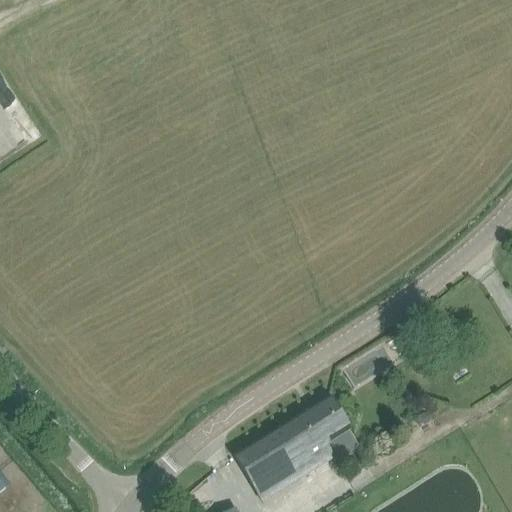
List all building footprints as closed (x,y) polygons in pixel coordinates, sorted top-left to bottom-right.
[(420,343),(411,329),(398,337),(407,351),(420,343)] [(349,383),(388,367),(381,351),(343,367),(349,383)] [(235,459),(235,460),(263,504),(333,460),(326,447),(349,433),(329,400),(235,459)] [(453,440),(427,455),(438,474),(464,458),(453,440)] [(353,501),(358,511),(419,511),(403,477),(353,501)]
